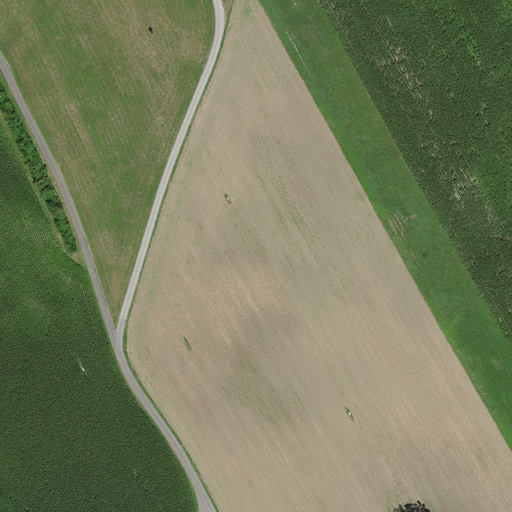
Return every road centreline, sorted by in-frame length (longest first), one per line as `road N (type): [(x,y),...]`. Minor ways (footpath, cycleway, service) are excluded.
road 1 (track): [(216,21),(114,339)]
road 2 (track): [(114,339),(50,155),(0,62)]
road 3 (track): [(207,507),(114,339)]
